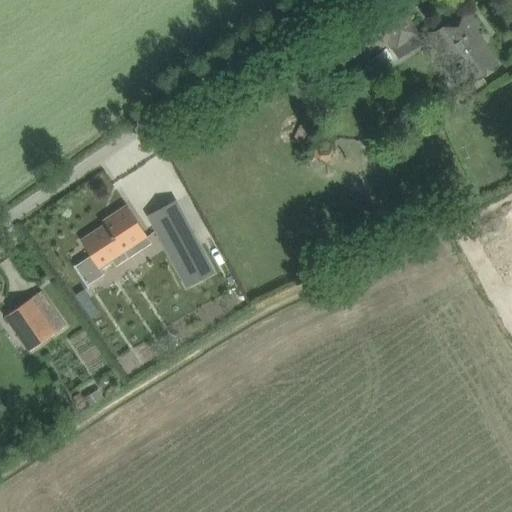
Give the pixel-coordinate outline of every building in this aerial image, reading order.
[(348,28),(367,55),(386,43),(392,51),(418,33),(395,0),(373,15),(371,13),(348,28)] [(499,66),(475,31),(479,29),(466,9),(435,30),(456,61),(463,56),(480,79),(499,66)] [(305,158),(313,162),(315,158),(323,161),(328,149),(312,142),(305,158)] [(74,265),(73,266),(87,288),(89,287),(87,285),(102,275),(103,274),(102,272),(101,272),(98,268),(123,252),(128,258),(151,243),(127,207),(111,217),(113,220),(81,242),(90,256),(75,266),(74,265)] [(189,230),(164,244),(179,272),(204,258),(189,230)] [(27,349),(27,350),(55,332),(54,331),(51,333),(28,300),(31,297),(30,296),(3,316),(4,317),(7,315),(30,347),(27,349)]
